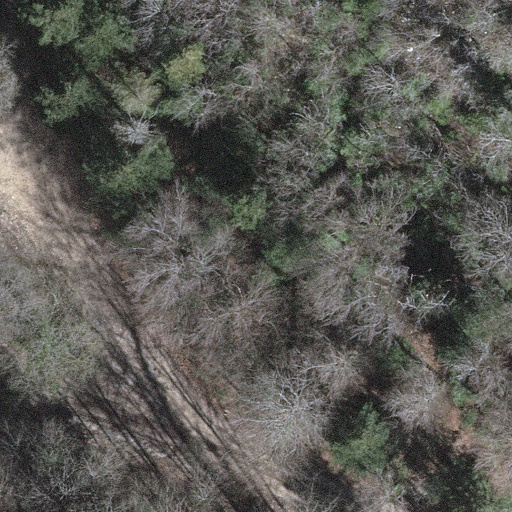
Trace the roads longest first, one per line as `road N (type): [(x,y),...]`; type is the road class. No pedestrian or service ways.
road 1 (track): [(0,128),(9,120),(143,405),(321,511)]
road 2 (track): [(143,405),(0,333)]
road 3 (track): [(143,405),(0,421)]
road 4 (track): [(9,120),(7,0)]
